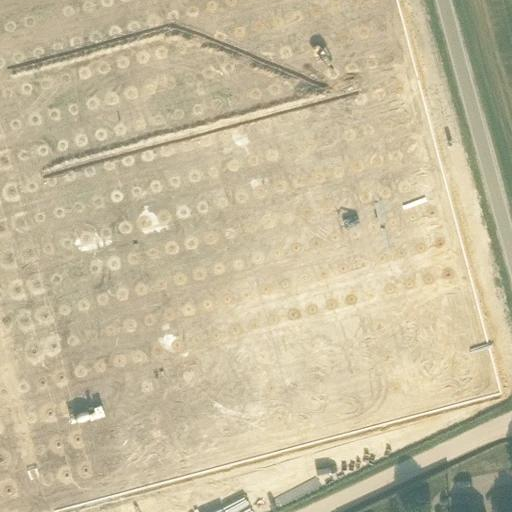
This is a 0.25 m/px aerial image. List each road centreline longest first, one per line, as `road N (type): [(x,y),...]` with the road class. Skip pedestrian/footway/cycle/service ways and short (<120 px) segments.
road 1 (unclassified): [(511,276),(434,0)]
road 2 (track): [(511,429),(335,511)]
